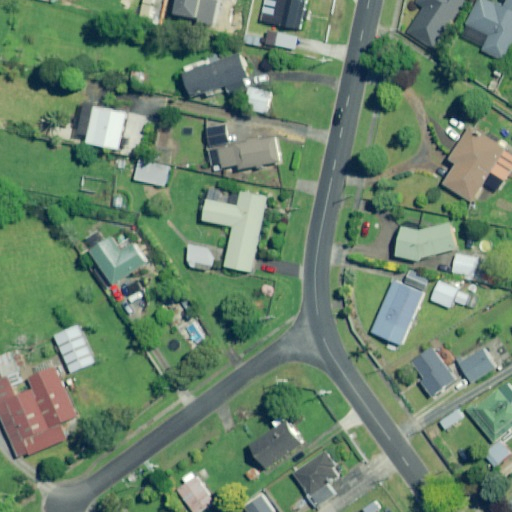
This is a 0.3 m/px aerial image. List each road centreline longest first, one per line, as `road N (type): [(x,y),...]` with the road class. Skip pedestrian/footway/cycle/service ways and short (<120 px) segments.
road 1 (unclassified): [(321,328),(318,245),(370,0)]
road 2 (residential): [(64,504),(321,328)]
road 3 (unclassified): [(440,511),(333,358),(321,328)]
